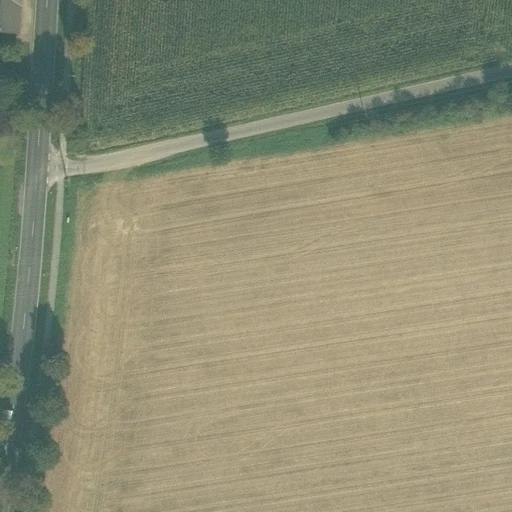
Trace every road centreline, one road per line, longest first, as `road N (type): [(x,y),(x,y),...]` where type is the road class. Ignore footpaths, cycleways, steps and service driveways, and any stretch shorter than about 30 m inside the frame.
road 1 (unclassified): [(511,70),(35,173)]
road 2 (tertiary): [(0,480),(35,173)]
road 3 (tertiary): [(35,173),(46,0)]
